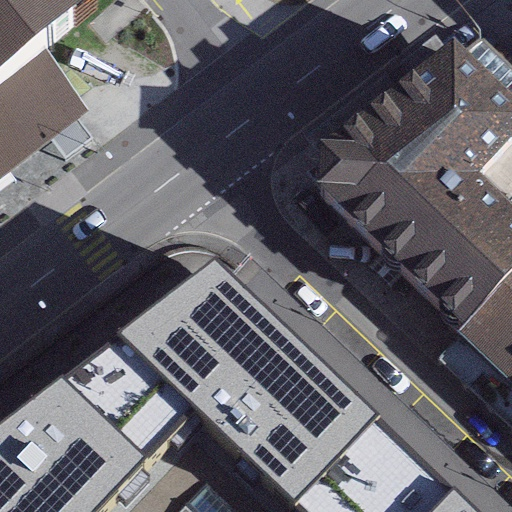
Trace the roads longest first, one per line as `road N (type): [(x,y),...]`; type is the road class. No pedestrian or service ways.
road 1 (residential): [(193,163),(511,474)]
road 2 (primary): [(406,0),(193,163)]
road 3 (primary): [(193,163),(0,305)]
